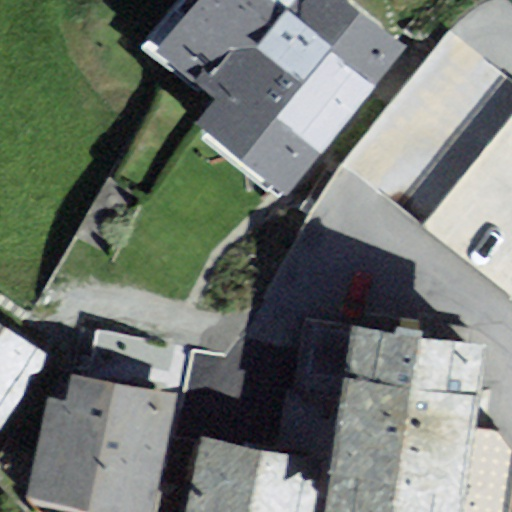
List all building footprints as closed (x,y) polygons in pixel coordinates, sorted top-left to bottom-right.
[(345,0),(156,0),(123,44),(183,89),(165,112),(262,185),(382,28),(345,0)] [(153,344),(157,323),(105,312),(101,333),(153,344)] [(0,401),(33,356),(0,332),(0,401)] [(449,511),(475,356),(358,337),(330,511),(449,511)] [(125,510),(151,405),(51,381),(26,486),(125,510)] [(270,511),(283,463),(204,443),(186,511),(270,511)]
